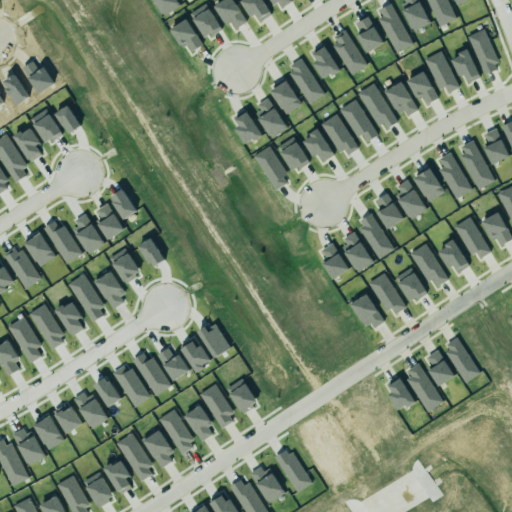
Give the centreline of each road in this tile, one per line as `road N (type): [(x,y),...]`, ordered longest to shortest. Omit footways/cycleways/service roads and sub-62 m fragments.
road 1 (residential): [(511,266),(136,511)]
road 2 (residential): [(317,205),(436,127),(511,93)]
road 3 (residential): [(0,411),(158,311)]
road 4 (residential): [(230,71),(342,0)]
